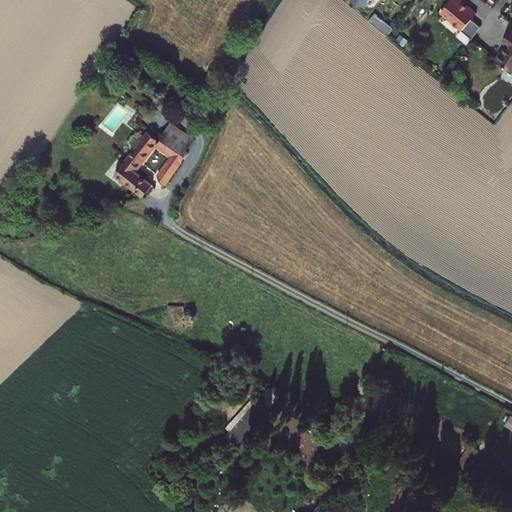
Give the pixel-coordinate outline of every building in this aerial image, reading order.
[(353,0),(354,0),(351,6),(362,11),(365,5),(370,9),(375,1),(372,0),(353,0)] [(450,0),(440,12),(473,39),(481,26),(471,18),(476,12),(468,5),(467,7),(462,3),(463,2),(461,0),(450,0)] [(383,22),(371,13),(368,17),(380,26),(383,22)] [(507,44),(495,60),(511,70),(511,28),(503,41),(507,44)] [(149,131),(116,173),(131,185),(144,196),(153,185),(136,171),(157,144),(172,154),(157,176),(165,186),(195,139),(170,123),(159,139),(149,131)] [(185,305),(168,305),(167,326),(184,326),(185,305)] [(280,395),(271,386),(232,429),(241,437),(280,395)] [(327,511),(329,510),(320,503),(312,511),(327,511)]
